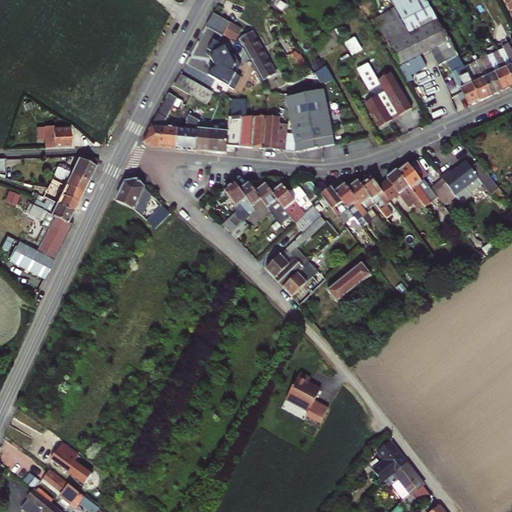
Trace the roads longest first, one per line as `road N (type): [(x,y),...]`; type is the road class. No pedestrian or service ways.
road 1 (residential): [(159,157),(170,193),(330,355),(451,511)]
road 2 (residential): [(159,157),(342,168),(511,99)]
road 3 (secondary): [(121,154),(0,412)]
road 4 (secondary): [(202,0),(121,154)]
road 5 (residential): [(0,153),(121,154)]
